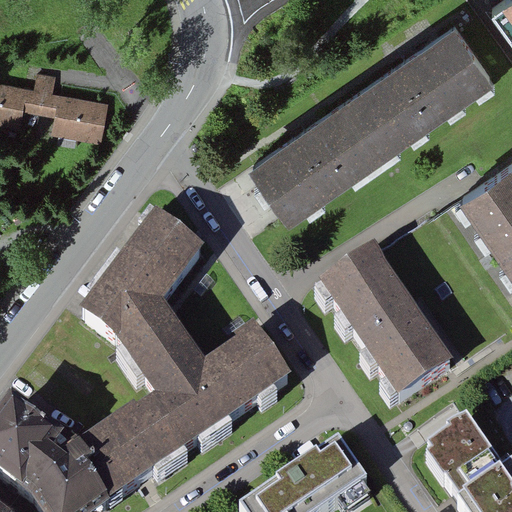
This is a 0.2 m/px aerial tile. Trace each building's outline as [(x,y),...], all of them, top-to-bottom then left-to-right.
[(511,0),(504,0),(492,9),(511,36),(511,0)] [(455,26),(344,103),(379,153),(490,77),(455,26)] [(34,88),(0,82),(0,128),(29,133),(32,115),(64,120),(61,138),(115,147),(123,105),(70,96),(72,79),(37,73),(34,88)] [(344,103),(253,165),(288,216),(379,153),(344,103)] [(511,163),(463,198),(511,269),(511,163)] [(118,348),(135,372),(157,357),(160,362),(183,346),(159,313),(200,259),(160,227),(97,308),(95,307),(83,323),(117,348),(118,348)] [(373,259),(322,294),(399,405),(450,371),(373,259)] [(157,357),(135,372),(159,407),(152,413),(183,458),(287,386),(253,337),(236,348),(239,352),(204,377),(183,346),(160,362),(157,357)] [(0,480),(20,496),(48,462),(58,448),(13,413),(0,429),(0,480)] [(183,458),(152,413),(137,423),(134,419),(79,457),(91,475),(85,479),(106,511),(183,458)] [(457,501),(456,511),(457,511),(511,511),(511,465),(505,457),(499,461),(475,429),(429,461),(457,501)] [(338,447),(243,511),(335,511),(367,490),(338,447)] [(37,511),(104,511),(106,511),(85,479),(91,475),(79,457),(78,455),(58,470),(48,462),(20,496),(34,506),(37,511)] [(15,511),(0,497),(0,511),(15,511)]
